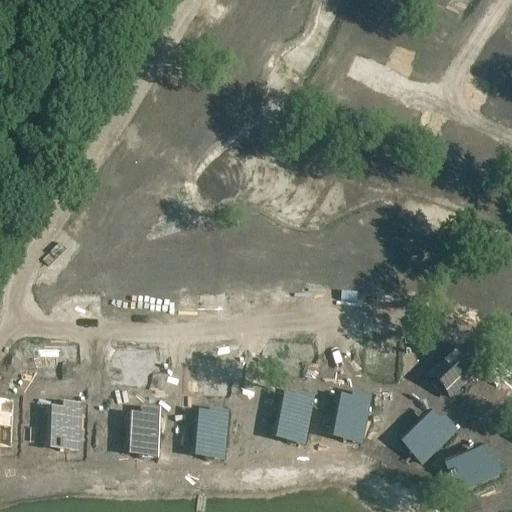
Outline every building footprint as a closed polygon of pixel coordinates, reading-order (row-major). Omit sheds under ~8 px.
[(47,189),(55,205),(69,198),(61,182),(47,189)] [(316,294),(318,272),(294,270),(292,292),(316,294)] [(383,380),(384,370),(387,341),(375,340),(359,338),(358,350),(357,365),(356,377),(371,379),(383,380)] [(70,362),(70,346),(23,344),(22,360),(34,361),(33,377),(55,378),(56,362),(70,362)] [(314,363),(315,347),(267,344),(266,360),(278,361),(277,377),(299,378),(300,362),(314,363)] [(162,370),(162,354),(114,352),(114,368),(126,368),(125,384),(147,385),(148,369),(162,370)] [(454,399),(461,392),(483,372),(474,363),(464,352),(455,360),(444,370),(435,379),(446,390),(454,399)] [(241,382),(242,366),(194,363),(193,379),(205,380),(204,396),(226,397),(227,381),(241,382)] [(303,446),(311,403),(297,400),(294,413),(277,410),(273,435),(287,438),(286,444),(289,444),(289,443),(303,446)] [(360,446),(368,403),(354,400),(351,413),(334,410),(330,435),(344,438),(343,444),(345,444),(346,444),(346,443),(360,446)] [(12,448),(14,404),(0,403),(0,447),(12,448)] [(65,451),(67,408),(52,407),(52,420),(35,420),(34,445),(48,445),(48,452),(51,452),(51,451),(65,451)] [(157,458),(159,415),(144,414),(143,427),(126,426),(125,452),(140,452),(139,458),(142,458),(157,458)] [(223,461),(226,418),(212,417),(211,430),(194,429),(192,454),(206,455),(206,461),(208,461),(209,461),(209,460),(223,461)] [(422,466),(454,436),(443,425),(434,434),(422,422),(404,440),(414,450),(410,455),(411,456),(412,456),(422,466)] [(459,495),(499,478),(493,464),(481,469),(475,454),(451,463),(457,477),(451,479),(452,481),(452,482),(453,481),(459,495)]
